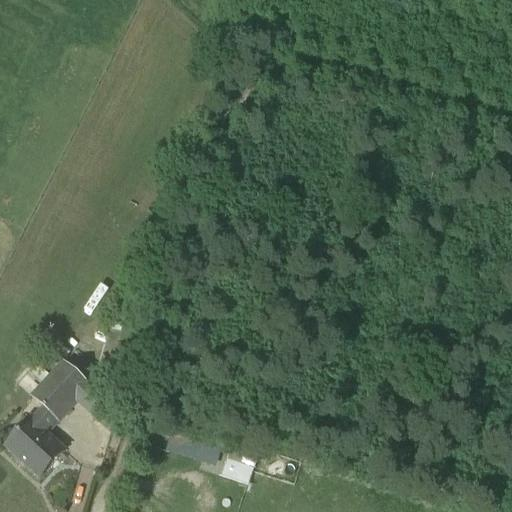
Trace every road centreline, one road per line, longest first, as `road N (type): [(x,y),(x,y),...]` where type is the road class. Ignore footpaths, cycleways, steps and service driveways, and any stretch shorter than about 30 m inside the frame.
road 1 (track): [(103,511),(260,0)]
road 2 (track): [(243,58),(319,57),(511,116)]
